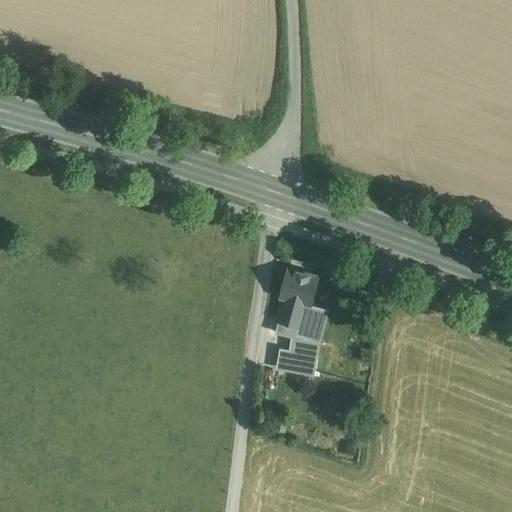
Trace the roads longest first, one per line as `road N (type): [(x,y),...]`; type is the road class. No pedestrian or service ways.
road 1 (primary): [(0,107),(278,194)]
road 2 (primary): [(278,194),(511,280)]
road 3 (unclassified): [(278,194),(293,113),(289,0)]
